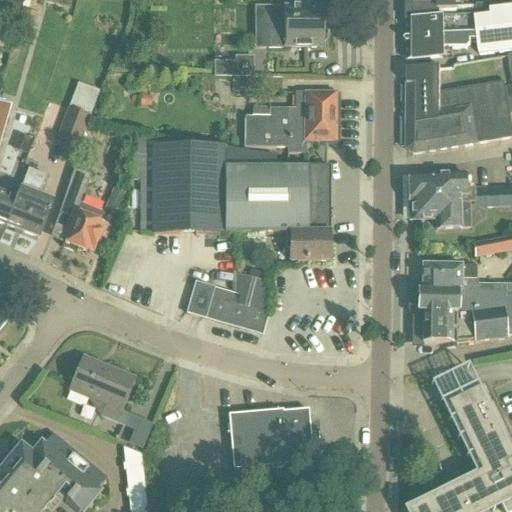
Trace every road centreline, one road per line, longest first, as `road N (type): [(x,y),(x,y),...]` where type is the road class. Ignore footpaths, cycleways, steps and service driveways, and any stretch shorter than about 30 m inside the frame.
road 1 (secondary): [(379,382),(381,0)]
road 2 (residential): [(379,382),(254,373),(73,303)]
road 3 (secondary): [(374,511),(379,382)]
road 4 (residential): [(0,402),(73,303)]
